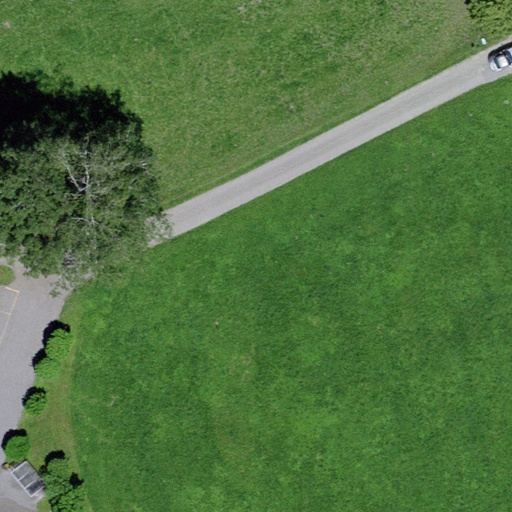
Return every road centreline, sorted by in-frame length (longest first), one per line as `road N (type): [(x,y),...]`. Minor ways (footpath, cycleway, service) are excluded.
road 1 (track): [(511,53),(110,256),(55,261),(0,250)]
road 2 (track): [(55,261),(0,440)]
